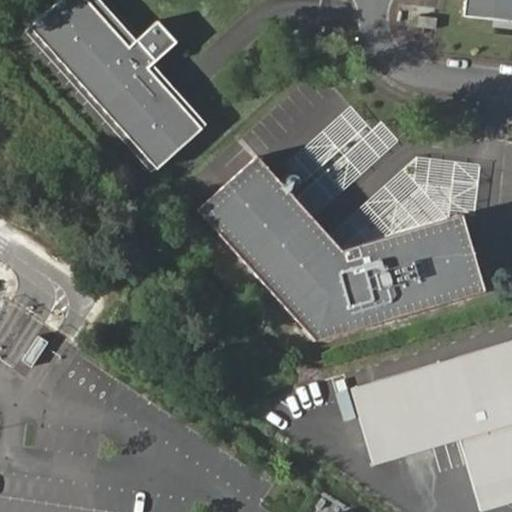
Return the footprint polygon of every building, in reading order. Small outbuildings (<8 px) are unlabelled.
[(77,0),(54,0),(22,29),(149,172),(195,131),(140,70),(145,66),(168,46),(149,25),(133,40),(122,49),(77,0)] [(97,0),(77,0),(122,49),(133,40),(97,0)] [(511,0),(463,0),(462,14),(511,19),(511,0)] [(436,15),(418,13),(417,24),(435,26),(436,15)] [(145,66),(140,70),(195,131),(199,126),(145,66)] [(255,155),(191,212),(308,343),(484,292),(479,273),(462,215),(341,251),(318,226),(255,155)] [(511,338),(349,386),(375,475),(462,450),(479,511),(483,511),(511,503),(511,338)]
